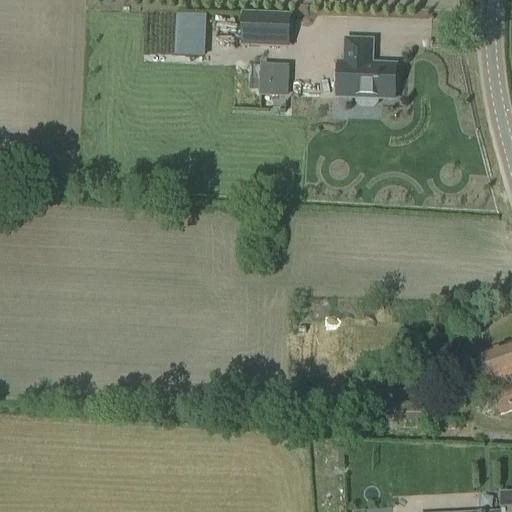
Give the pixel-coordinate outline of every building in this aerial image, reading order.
[(177,10),(177,57),(203,58),(204,10),(177,10)] [(244,16),(243,47),(288,48),(289,18),(244,16)] [(339,65),(338,99),(358,100),(357,104),(361,108),(373,108),(377,105),(377,101),(394,101),(394,93),(398,90),(398,79),(395,75),(395,67),(370,66),(371,57),(372,58),(373,43),(346,42),(345,65),(339,65)] [(259,94),(258,100),(284,101),(285,69),(259,68),(259,69),(259,94)] [(450,128),(188,116),(184,192),(447,204),(450,128)] [(244,238),(242,260),(277,263),(278,240),(244,238)] [(511,346),(477,358),(487,387),(511,378),(511,346)] [(424,355),(421,384),(444,385),(445,371),(447,371),(448,356),(424,355)] [(511,391),(491,399),(498,418),(511,413),(511,391)] [(388,400),(387,423),(407,423),(421,423),(422,401),(388,400)] [(444,429),(457,430),(457,416),(445,416),(444,429)] [(500,511),(511,511),(511,496),(500,497),(500,511)]
